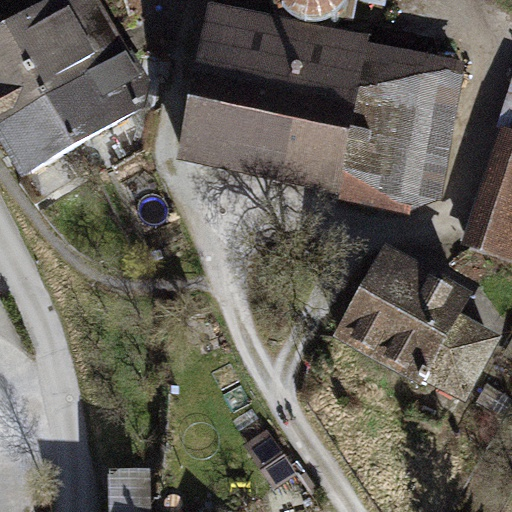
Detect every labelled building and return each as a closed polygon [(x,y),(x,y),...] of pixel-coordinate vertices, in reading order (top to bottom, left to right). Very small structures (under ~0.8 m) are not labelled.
[(0,106),(122,37),(101,0),(44,0),(0,25),(0,106)] [(367,33),(209,1),(177,157),(342,191),(341,197),(436,216),(468,62),(366,41),(367,33)] [(122,37),(0,106),(0,136),(23,176),(165,96),(130,33),(122,37)] [(511,79),(497,124),(501,126),(461,245),(511,261),(511,79)] [(472,288),(384,239),(332,332),(422,382),(425,377),(466,400),(503,334),(460,310),(472,288)] [(265,440),(241,455),(267,494),(290,479),(265,440)]
